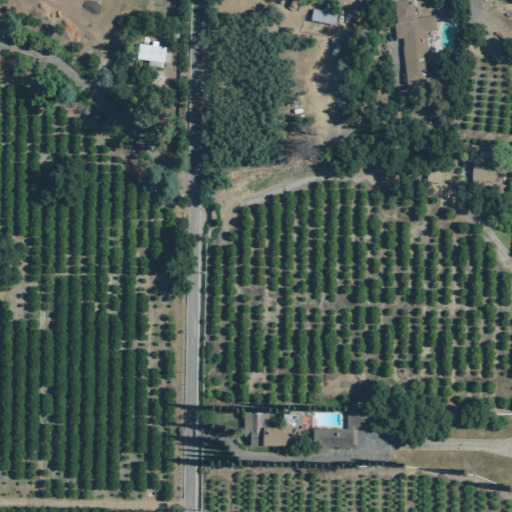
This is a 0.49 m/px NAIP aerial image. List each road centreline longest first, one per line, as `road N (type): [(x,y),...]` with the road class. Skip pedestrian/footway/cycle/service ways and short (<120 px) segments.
road 1 (residential): [(188,511),(196,0)]
road 2 (track): [(189,507),(0,503)]
road 3 (track): [(351,4),(324,55),(328,143)]
